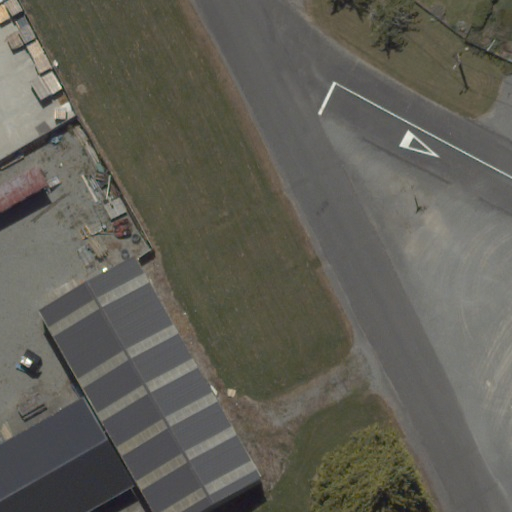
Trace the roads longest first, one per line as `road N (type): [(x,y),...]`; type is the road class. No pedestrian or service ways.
road 1 (residential): [(244,37),(487,511)]
road 2 (residential): [(244,37),(511,176)]
